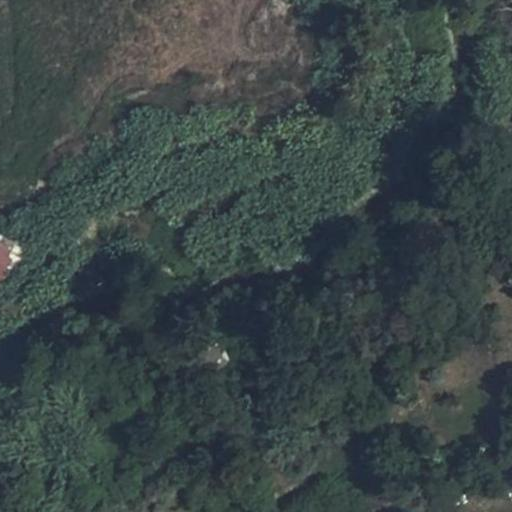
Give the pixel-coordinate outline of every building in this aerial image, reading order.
[(2,237),(0,241),(0,285),(21,249),(2,237)] [(231,357),(222,344),(205,355),(213,369),(231,357)] [(306,392),(300,380),(286,387),(292,399),(306,392)] [(213,439),(224,433),(218,424),(207,430),(213,439)] [(477,470),(472,458),(461,463),(459,461),(438,471),(444,486),(477,470)] [(386,511),(398,507),(389,490),(363,502),(368,511),(386,511)]
